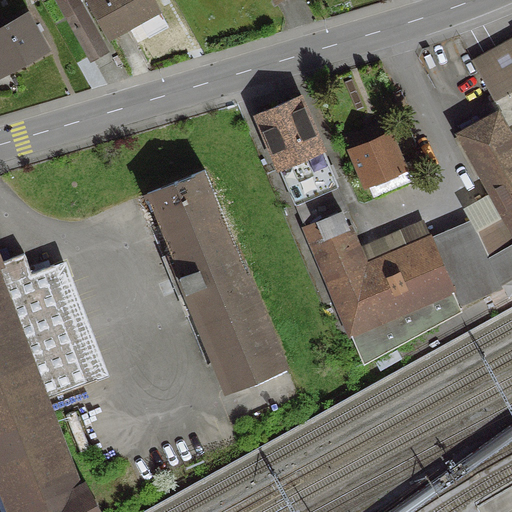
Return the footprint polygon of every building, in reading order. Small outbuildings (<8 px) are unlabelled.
[(73,22),(70,24),(89,59),(102,51),(74,0),(56,0),(65,15),(68,13),(73,22)] [(109,35),(122,28),(157,9),(151,0),(84,0),(106,37),(109,35)] [(0,68),(3,74),(44,51),(24,14),(0,27),(0,68)] [(511,89),(511,37),(470,60),(493,100),(511,89)] [(255,114),(278,167),(319,150),(297,96),(255,114)] [(511,145),(494,114),(458,134),(502,213),(473,230),(498,284),(511,276),(511,145)] [(365,184),(400,169),(381,123),(345,138),(365,184)] [(319,150),(278,167),(361,364),(404,341),(400,333),(456,303),(457,305),(500,287),(498,284),(474,233),(435,250),(428,237),(362,265),(340,213),(345,211),(319,150)] [(224,389),(282,365),(202,170),(144,194),(224,389)] [(0,261),(0,489),(8,511),(98,511),(83,483),(77,487),(43,399),(95,379),(51,264),(29,273),(22,253),(0,261)]
